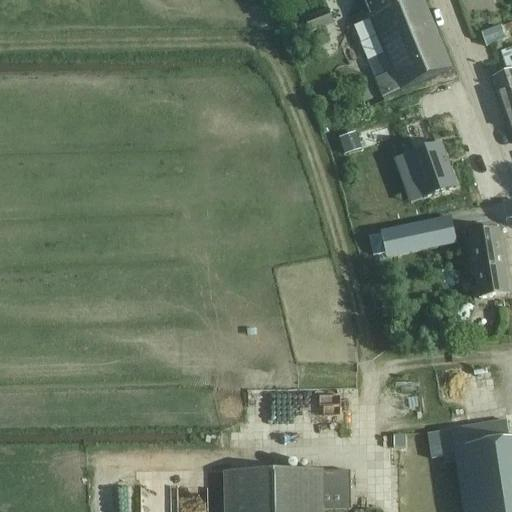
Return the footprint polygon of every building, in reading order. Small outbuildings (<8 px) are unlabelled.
[(369,20),(353,27),(360,44),(375,81),(379,89),(383,99),(400,92),(450,71),(421,0),(420,0),(419,1),(408,5),(405,0),(363,0),(371,19),(369,20)] [(310,35),(334,25),(328,10),(305,20),(310,35)] [(485,48),(504,41),(500,29),(481,36),(485,48)] [(323,32),(310,37),(314,48),(328,42),(323,32)] [(511,68),(511,49),(500,54),(506,70),(511,68)] [(511,74),(492,81),(504,114),(511,110),(511,74)] [(358,125),(338,133),(348,157),(371,147),(368,141),(391,132),(384,114),(358,125)] [(440,145),(408,157),(424,201),(456,189),(440,145)] [(438,222),(382,234),(386,254),(442,241),(438,222)] [(480,300),(508,296),(498,231),(469,235),(480,300)] [(455,457),(463,511),(511,511),(511,441),(510,442),(506,422),(451,432),(452,432),(428,436),(432,460),(455,457)] [(319,511),(320,511),(350,511),(350,471),(227,474),(227,511),(319,511)]
